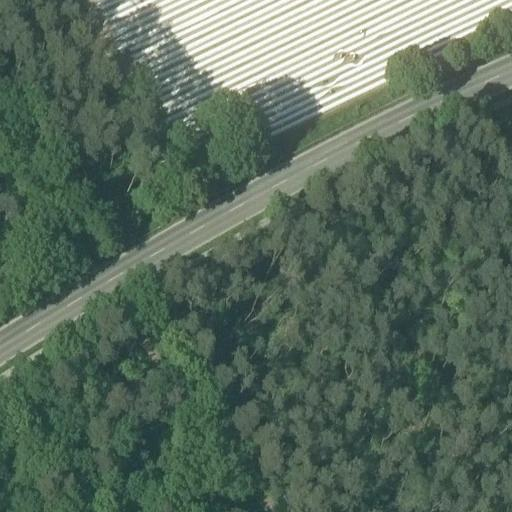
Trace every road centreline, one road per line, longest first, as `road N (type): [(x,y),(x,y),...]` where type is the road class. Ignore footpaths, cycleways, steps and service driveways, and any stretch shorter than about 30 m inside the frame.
road 1 (secondary): [(0,348),(104,283),(511,73)]
road 2 (track): [(269,511),(104,283)]
road 3 (track): [(0,121),(104,283)]
